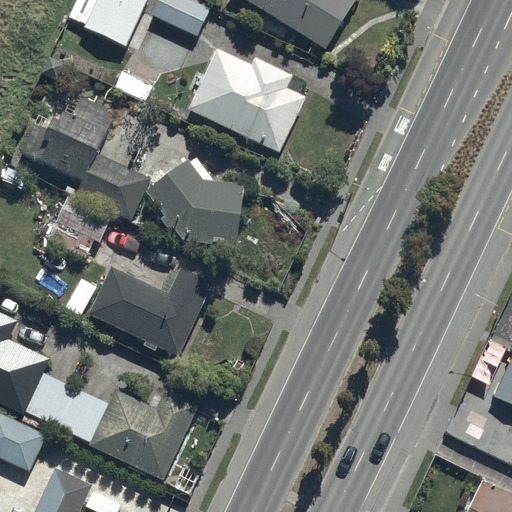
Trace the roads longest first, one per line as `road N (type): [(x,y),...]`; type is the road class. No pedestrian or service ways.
road 1 (secondary): [(252,511),(494,0)]
road 2 (secondary): [(511,139),(338,511)]
